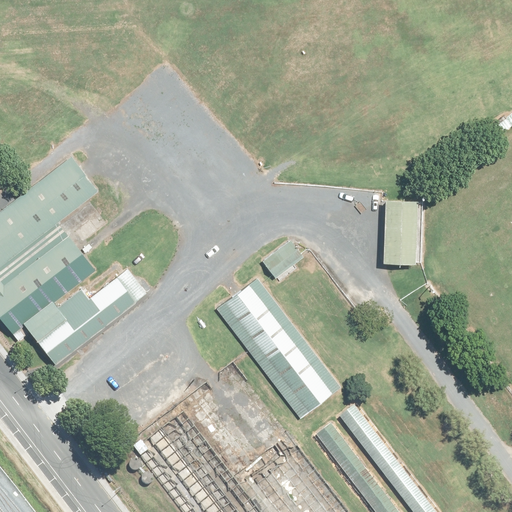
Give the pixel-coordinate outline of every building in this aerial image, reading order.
[(503,134),(511,126),(511,112),(496,124),(503,134)] [(76,160),(0,216),(0,266),(100,193),(76,160)] [(414,264),(417,202),(383,200),(381,262),(414,264)] [(75,230),(0,285),(0,314),(13,332),(102,266),(75,230)] [(302,258),(289,242),(263,262),(275,279),(302,258)] [(121,269),(36,332),(55,357),(140,294),(121,269)] [(341,387),(258,279),(217,310),(249,352),(300,419),(341,387)] [(435,511),(354,406),(339,418),(411,511),(435,511)] [(398,511),(331,424),(316,436),(373,511),(398,511)] [(141,439),(132,446),(140,457),(150,450),(141,439)]
